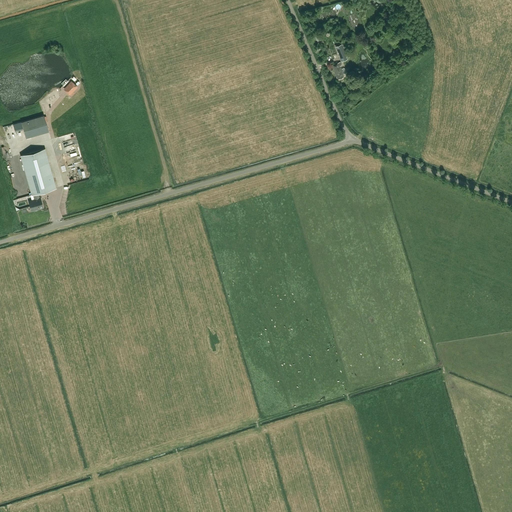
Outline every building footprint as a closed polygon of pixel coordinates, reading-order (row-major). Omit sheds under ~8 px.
[(355,15),(351,16),(353,21),(349,22),(351,28),(358,25),(355,15)] [(348,59),(345,51),(344,48),(346,47),(345,44),(343,45),(342,43),(335,46),(338,53),(339,53),(340,55),(339,55),(341,61),(348,59)] [(346,72),(345,69),(344,68),(342,69),(339,62),(332,65),(338,80),(344,77),(343,75),(344,75),(344,74),(346,73),(346,72)] [(71,82),(64,89),(71,95),(74,92),(72,91),(77,87),(71,82)] [(44,117),(44,115),(21,122),(26,138),(48,131),(46,122),(44,117)] [(43,206),(41,200),(40,200),(38,193),(56,187),(45,148),(20,155),(31,194),(33,194),(34,199),(28,201),(31,211),(34,210),(35,210),(36,210),(37,210),(38,209),(39,208),(39,207),(43,206)]
